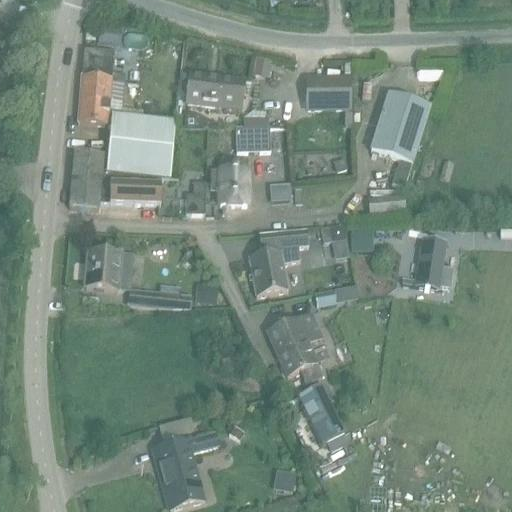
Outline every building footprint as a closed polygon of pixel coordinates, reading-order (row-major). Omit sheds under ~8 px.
[(112,44),(133,43),(132,33),(112,33),(112,44)] [(84,53),(78,126),(77,127),(107,130),(108,117),(113,117),(122,118),(124,88),(110,86),(113,55),(84,53)] [(437,75),(458,75),(458,60),(437,60),(437,75)] [(187,108),(240,114),(243,84),(190,78),(190,81),(186,84),(186,89),(189,93),(187,108)] [(125,101),(145,102),(146,81),(126,80),(125,101)] [(307,83),(307,114),(349,113),(349,82),(307,83)] [(404,192),(411,168),(429,111),(389,99),(371,156),(400,165),(392,189),(404,192)] [(113,117),(109,159),(74,156),(68,212),(98,214),(99,207),(102,176),(160,182),(172,183),(177,123),(122,118),(113,117)] [(244,124),(244,132),(267,132),(266,123),(244,124)] [(267,132),(244,132),(235,133),(236,158),(270,156),(269,132),(267,132)] [(219,211),(246,211),(247,163),(220,163),(220,175),(211,175),(210,193),(220,193),(219,211)] [(160,182),(102,176),(99,207),(109,208),(159,209),(160,182)] [(335,198),(355,200),(357,186),(336,184),(335,198)] [(194,199),(185,199),(185,219),(205,219),(205,187),(194,187),(194,199)] [(383,196),(385,212),(421,207),(419,191),(383,196)] [(307,235),(259,240),(261,260),(249,263),(257,302),(288,296),(283,269),(300,266),(298,252),(308,251),(307,235)] [(423,242),(415,291),(424,293),(424,294),(429,294),(439,295),(439,290),(442,272),(446,246),(423,242)] [(85,292),(118,295),(125,296),(126,290),(131,291),(134,259),(89,255),(85,292)] [(315,298),(318,313),(337,309),(334,295),(315,298)] [(130,296),(128,310),(178,314),(190,314),(191,302),(130,296)] [(267,337),(275,356),(285,380),(297,375),(302,387),(319,380),(305,348),(322,340),(312,318),(267,337)] [(318,389),(296,400),(322,451),(343,441),(318,389)] [(169,511),(179,511),(189,509),(205,505),(192,457),(218,450),(215,437),(188,445),(188,444),(153,453),(169,511)] [(134,464),(151,455),(145,445),(129,454),(134,464)]
